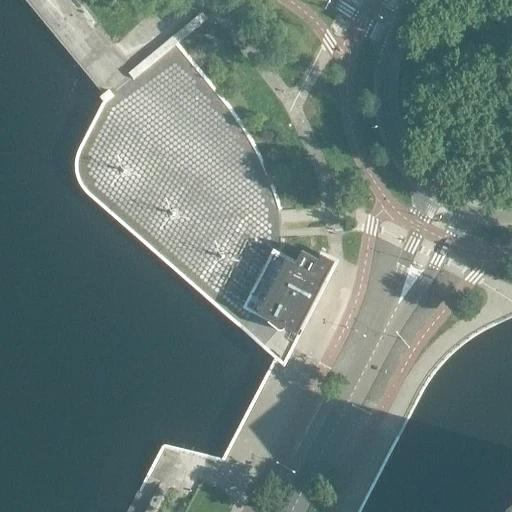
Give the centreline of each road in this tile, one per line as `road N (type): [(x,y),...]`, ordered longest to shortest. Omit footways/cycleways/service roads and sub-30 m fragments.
road 1 (secondary): [(289,511),(374,351)]
road 2 (secondary): [(386,38),(375,76),(385,145),(429,200)]
road 3 (secondary): [(429,200),(374,351)]
road 4 (secondary): [(374,351),(464,219)]
